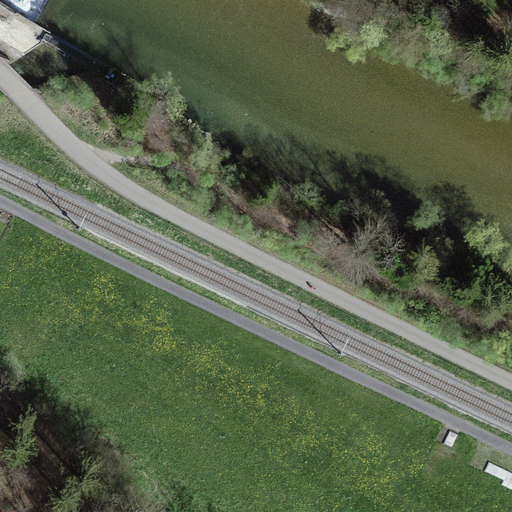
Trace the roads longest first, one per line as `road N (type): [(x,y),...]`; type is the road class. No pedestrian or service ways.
road 1 (unclassified): [(511,387),(155,210),(0,72)]
road 2 (unclassified): [(511,449),(0,201)]
